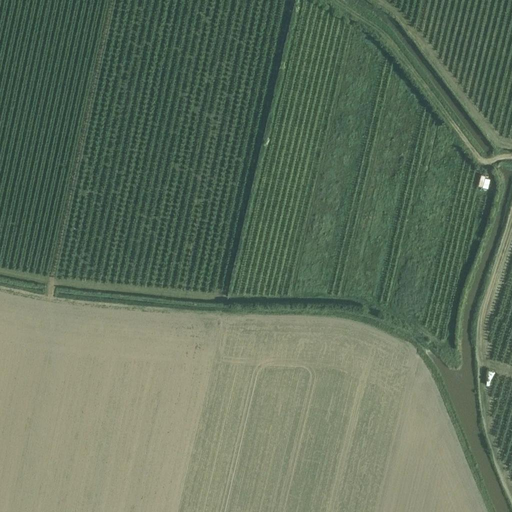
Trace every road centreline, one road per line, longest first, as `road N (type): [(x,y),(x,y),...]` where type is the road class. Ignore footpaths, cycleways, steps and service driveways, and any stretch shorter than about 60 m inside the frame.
road 1 (track): [(110,0),(45,297)]
road 2 (track): [(511,158),(479,157),(383,32),(334,0)]
